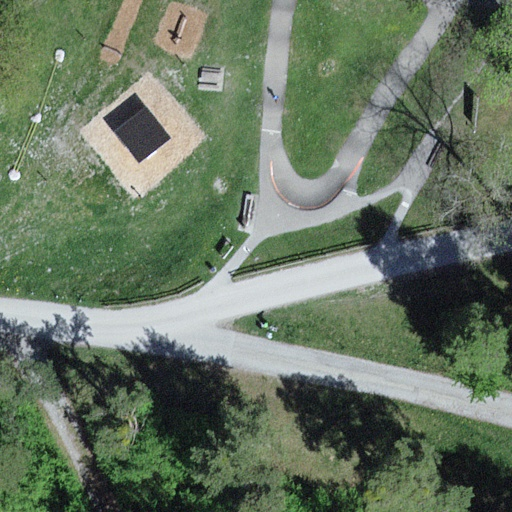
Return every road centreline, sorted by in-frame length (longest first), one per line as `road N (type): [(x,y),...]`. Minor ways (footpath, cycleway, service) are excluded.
road 1 (residential): [(0,317),(116,329),(511,422)]
road 2 (track): [(116,329),(305,276),(511,239)]
road 3 (track): [(5,317),(113,511)]
